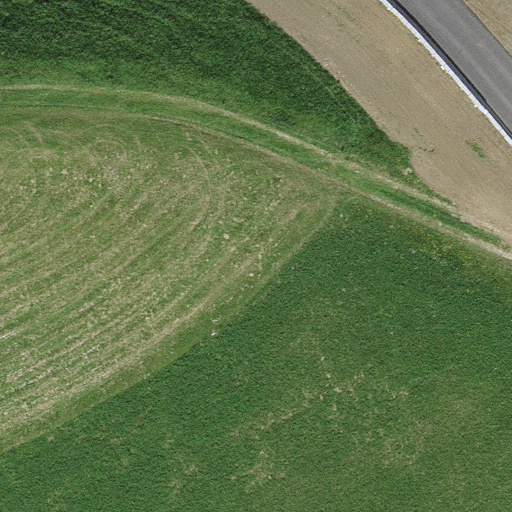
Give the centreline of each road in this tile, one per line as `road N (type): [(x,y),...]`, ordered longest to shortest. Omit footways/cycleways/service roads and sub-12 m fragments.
road 1 (track): [(511,245),(232,127),(123,106),(0,110)]
road 2 (tertiary): [(511,96),(429,0)]
